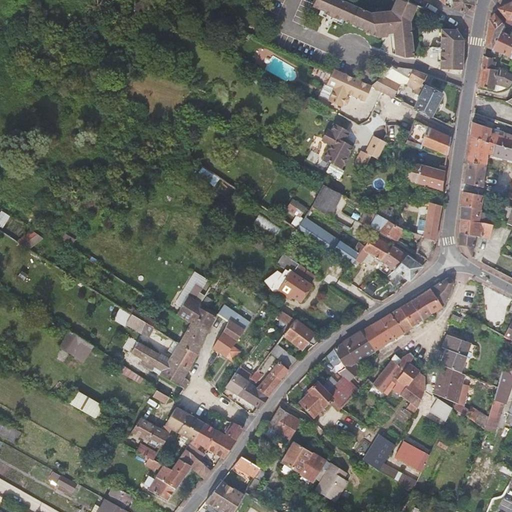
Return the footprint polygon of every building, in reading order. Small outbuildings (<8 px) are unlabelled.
[(313,0),(311,6),(319,10),(323,11),(322,13),(338,20),(338,18),(342,20),(364,30),(363,32),(376,38),(382,26),(383,26),(385,23),(386,24),(387,23),(389,23),(392,46),(394,56),(396,57),(401,48),(409,35),(408,22),(416,5),(405,1),(402,0),(393,0),(389,9),(370,11),(345,0),(313,0)] [(450,0),(451,8),(463,14),(473,5),(472,0),(450,0)] [(511,20),(511,2),(498,10),(505,19),(511,20)] [(340,26),(342,20),(338,18),(338,20),(322,13),(323,11),(319,10),(317,15),(340,26)] [(501,22),(493,13),(489,17),(488,25),(501,31),(503,25),(501,23),(501,22)] [(376,38),(392,46),(389,23),(387,23),(386,24),(385,23),(383,26),(382,26),(376,38)] [(501,31),(488,25),(485,46),(492,50),(501,31)] [(433,28),(438,68),(460,65),(457,36),(447,26),(433,28)] [(492,50),(511,58),(511,36),(501,31),(492,50)] [(401,48),(396,57),(401,58),(409,57),(409,35),(401,48)] [(479,87),(493,90),(494,84),(506,88),(511,78),(511,74),(505,73),(505,72),(492,69),(493,59),(483,56),(481,68),(482,68),(479,87)] [(373,75),(364,66),(359,71),(368,79),(373,75)] [(409,78),(413,71),(410,69),(395,67),(394,70),(404,75),(409,78)] [(370,87),(334,71),(334,72),(328,85),(336,88),(335,90),(347,95),(348,94),(364,101),(370,87)] [(409,78),(406,84),(415,89),(413,92),(419,96),(413,108),(431,117),(442,95),(425,86),(420,84),(425,75),(413,71),(409,78)] [(398,84),(380,77),(370,86),(389,96),(391,97),(398,84)] [(347,95),(335,90),(330,102),(342,108),(343,105),(345,106),(348,105),(350,101),(349,98),(347,97),(347,95)] [(309,98),(294,94),(293,99),(297,100),(295,107),(306,109),(309,98)] [(431,129),(414,120),(406,141),(405,144),(420,149),(422,146),(447,156),(450,137),(431,129)] [(511,136),(470,122),(470,123),(468,136),(511,149),(511,136)] [(351,143),(345,140),(350,131),(334,123),(330,132),(327,131),(322,140),(332,145),(329,150),(327,151),(324,156),(324,158),(324,160),(341,169),(343,165),(345,164),(348,159),(347,157),(353,146),(351,146),(351,143)] [(511,149),(468,136),(466,150),(465,162),(486,165),(487,154),(511,160),(511,149)] [(386,143),(374,137),(366,153),(378,159),(386,143)] [(381,201),(398,211),(403,198),(419,202),(420,200),(428,202),(441,206),(444,191),(442,191),(404,180),(409,164),(440,172),(441,167),(445,168),(447,156),(422,146),(420,149),(405,144),(392,175),(381,201)] [(483,188),(486,165),(465,162),(463,180),(463,184),(483,188)] [(344,170),(330,163),(325,172),(339,180),(344,170)] [(404,180),(442,191),(445,168),(441,167),(440,172),(409,164),(404,180)] [(203,166),(196,177),(214,188),(221,177),(203,166)] [(329,217),(340,194),(334,190),(323,184),(311,206),(329,217)] [(486,217),(489,198),(483,196),(462,191),(461,206),(479,210),(477,222),(491,225),(492,219),(486,217)] [(306,208),(292,199),(286,209),(299,218),(306,208)] [(398,211),(381,201),(376,214),(393,224),(396,215),(398,211)] [(441,206),(428,202),(425,219),(423,237),(434,240),(441,206)] [(489,239),(491,225),(477,222),(479,210),(461,206),(458,243),(465,255),(470,258),(475,236),(489,239)] [(369,227),(375,215),(368,209),(361,220),(369,227)] [(396,241),(403,231),(402,230),(393,224),(376,214),(375,215),(369,227),(382,234),(396,241)] [(363,249),(368,242),(362,238),(353,250),(305,217),(297,229),(297,230),(351,265),(354,261),(363,249)] [(30,249),(42,239),(34,228),(22,238),(30,249)] [(58,240),(70,248),(75,240),(64,232),(58,240)] [(368,242),(363,249),(369,254),(370,254),(382,262),(392,246),(372,235),(368,242)] [(434,241),(421,237),(416,253),(427,260),(427,259),(434,241)] [(382,262),(409,280),(418,271),(421,267),(402,253),(396,248),(392,246),(382,262)] [(363,249),(354,261),(360,266),(369,254),(363,249)] [(284,255),(278,264),(286,270),(283,275),(280,273),(267,285),(276,294),(278,291),(286,296),(288,294),(299,301),(310,285),(309,284),(315,276),(310,272),(284,255)] [(453,282),(450,277),(448,276),(437,283),(430,287),(429,288),(436,299),(439,297),(441,300),(444,299),(445,301),(448,295),(453,282)] [(194,285),(189,294),(195,298),(201,289),(194,285)] [(369,286),(363,294),(373,301),(378,293),(369,286)] [(442,307),(445,301),(444,299),(441,300),(439,297),(436,299),(429,288),(424,291),(419,295),(434,313),(442,307)] [(213,322),(216,317),(199,308),(202,303),(200,301),(195,298),(189,294),(176,315),(190,324),(192,321),(210,329),(213,322)] [(424,319),(434,313),(419,295),(415,298),(410,300),(424,319)] [(405,331),(424,319),(410,300),(403,305),(401,306),(390,314),(405,331)] [(276,318),(288,328),(294,320),(280,311),(276,318)] [(378,349),(405,331),(390,314),(377,322),(372,325),(362,331),(378,349)] [(464,319),(453,314),(450,320),(462,327),(464,319)] [(142,322),(131,315),(126,324),(149,337),(153,329),(150,327),(142,322)] [(146,316),(142,322),(150,327),(153,329),(161,333),(164,327),(146,316)] [(308,341),(314,345),(320,338),(294,320),(288,328),(283,335),(302,349),(308,341)] [(511,320),(503,336),(511,341),(511,343),(511,320)] [(190,324),(179,344),(197,354),(203,342),(210,329),(192,321),(190,324)] [(212,348),(220,354),(225,357),(233,345),(244,331),(229,321),(222,335),(218,340),(212,348)] [(70,331),(59,347),(72,355),(78,345),(89,352),(93,346),(70,331)] [(344,342),(351,353),(360,347),(367,356),(378,349),(362,331),(354,336),(344,342)] [(469,344),(447,335),(442,347),(447,349),(441,364),(460,372),(469,344)] [(168,360),(159,356),(154,367),(162,372),(160,375),(179,387),(184,378),(197,354),(179,344),(174,341),(168,351),(172,354),(168,360)] [(131,354),(154,367),(159,356),(138,342),(131,354)] [(338,373),(342,376),(343,377),(349,383),(360,371),(356,363),(351,353),(344,342),(333,349),(327,355),(333,365),(340,361),(344,368),(338,373)] [(241,352),(233,345),(225,357),(233,362),(241,352)] [(290,369),(299,360),(296,358),(295,360),(276,345),(270,353),(290,369)] [(359,361),(367,356),(360,347),(351,353),(356,363),(359,361)] [(383,393),(392,381),(396,384),(408,365),(413,357),(410,353),(402,357),(400,361),(398,364),(392,360),(382,372),(373,383),(373,384),(383,393)] [(511,379),(511,355),(506,370),(502,370),(497,388),(494,400),(504,402),(511,379)] [(394,356),(392,360),(398,364),(400,361),(394,356)] [(105,364),(129,379),(133,372),(115,360),(109,357),(105,364)] [(266,377),(259,386),(271,394),(282,379),(281,378),(284,374),(288,371),(278,363),(266,377)] [(434,393),(455,402),(457,404),(464,374),(460,372),(441,364),(439,363),(434,393)] [(396,384),(392,389),(409,403),(406,408),(414,414),(417,409),(424,391),(425,380),(419,376),(420,374),(408,365),(396,384)] [(235,373),(248,382),(250,380),(251,379),(253,376),(240,367),(235,373)] [(133,372),(129,379),(137,385),(142,378),(133,372)] [(251,379),(256,383),(261,376),(255,372),(253,376),(251,379)] [(225,388),(238,396),(248,382),(235,373),(225,388)] [(357,390),(349,383),(343,377),(336,383),(327,393),(332,398),(341,408),(357,390)] [(179,387),(183,389),(189,381),(184,378),(179,387)] [(238,396),(257,408),(258,409),(270,395),(271,394),(259,386),(256,384),(250,380),(248,382),(238,396)] [(321,387),(316,382),(307,391),(309,393),(300,402),(313,417),(332,398),(327,393),(323,390),(321,387)] [(169,398),(156,390),(152,397),(165,404),(169,398)] [(108,411),(76,392),(69,404),(102,422),(108,411)] [(452,408),(438,399),(430,411),(446,421),(452,408)] [(503,402),(494,400),(488,417),(485,427),(484,430),(494,433),(503,402)] [(452,407),(485,427),(488,417),(480,412),(479,412),(471,407),(469,410),(457,404),(455,402),(452,407)] [(288,438),(299,420),(279,407),(269,424),(268,426),(288,438)] [(171,429),(191,440),(203,423),(192,416),(176,408),(165,426),(171,429)] [(212,428),(203,423),(191,440),(188,445),(198,451),(201,446),(208,450),(209,450),(220,432),(227,422),(226,422),(219,418),(212,428)] [(169,434),(162,430),(140,419),(132,432),(161,448),(169,434)] [(0,433),(15,442),(20,432),(0,420),(0,433)] [(237,425),(233,424),(226,434),(235,439),(242,428),(243,428),(237,425)] [(209,450),(221,458),(223,459),(235,442),(234,441),(220,432),(209,450)] [(383,464),(394,445),(379,435),(363,460),(379,470),(383,464)] [(241,457),(257,468),(259,465),(253,461),(258,455),(255,452),(263,440),(257,436),(241,457)] [(344,447),(354,454),(361,443),(350,437),(344,447)] [(449,442),(441,437),(436,445),(445,450),(449,442)] [(321,467),(326,460),(293,441),(280,462),(313,482),(314,479),(321,467)] [(425,466),(429,457),(403,443),(395,457),(421,472),(425,466)] [(154,461),(158,454),(141,444),(136,452),(149,458),(154,461)] [(200,462),(203,457),(205,455),(198,451),(188,445),(185,449),(200,462)] [(163,466),(160,471),(148,490),(167,500),(189,467),(204,479),(210,471),(207,468),(200,462),(185,449),(170,470),(163,466)] [(211,464),(203,457),(200,462),(207,468),(211,464)] [(234,466),(252,479),(257,468),(241,457),(235,464),(234,466)] [(160,471),(163,466),(154,461),(149,458),(145,465),(153,470),(155,468),(160,471)] [(334,463),(326,459),(326,460),(321,467),(328,471),(330,470),(334,463)] [(328,471),(321,467),(314,479),(320,484),(316,490),(334,501),(347,481),(342,478),(347,471),(334,463),(330,470),(328,471)] [(395,479),(398,473),(383,464),(379,470),(395,479)] [(76,483),(54,471),(49,478),(72,491),(76,483)] [(411,480),(398,473),(395,479),(408,487),(411,480)] [(416,483),(411,480),(408,487),(413,489),(416,483)] [(233,511),(245,494),(222,481),(207,501),(225,511),(233,511)] [(125,492),(114,486),(110,494),(128,504),(132,496),(125,492)] [(126,511),(127,511),(105,499),(100,509),(94,506),(91,511),(126,511)]
